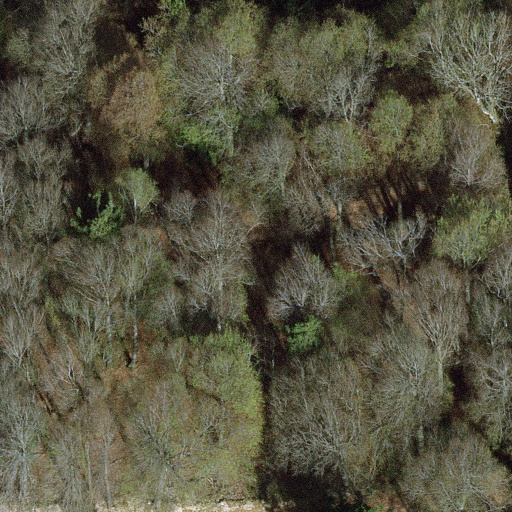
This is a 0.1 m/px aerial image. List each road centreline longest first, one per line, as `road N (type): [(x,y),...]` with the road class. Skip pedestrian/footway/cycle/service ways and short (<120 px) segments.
road 1 (track): [(0,258),(511,183)]
road 2 (track): [(511,491),(369,511)]
